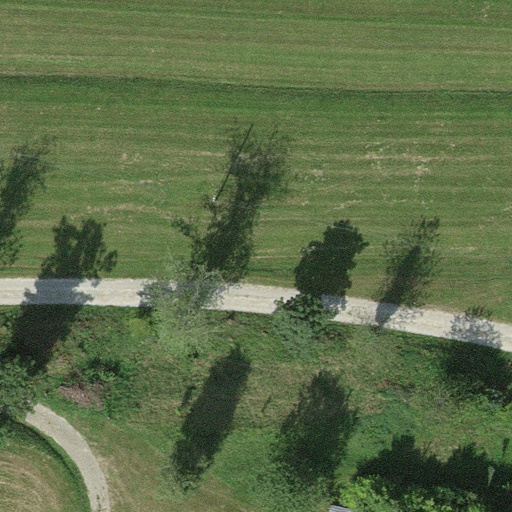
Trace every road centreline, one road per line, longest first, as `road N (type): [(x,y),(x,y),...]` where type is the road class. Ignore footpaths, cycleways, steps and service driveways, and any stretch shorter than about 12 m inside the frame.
road 1 (track): [(511,342),(351,312),(140,295),(0,296)]
road 2 (track): [(0,403),(48,419),(88,457),(107,511)]
